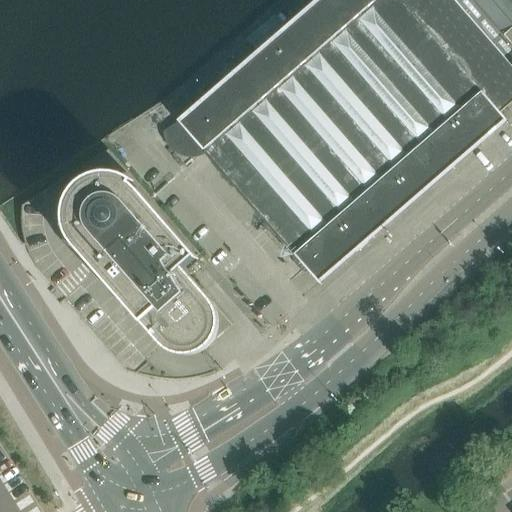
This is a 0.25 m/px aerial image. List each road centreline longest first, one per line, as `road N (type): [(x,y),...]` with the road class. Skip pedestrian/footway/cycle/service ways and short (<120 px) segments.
road 1 (primary): [(24,0),(511,390)]
road 2 (primary): [(511,322),(104,0)]
road 3 (tertiary): [(152,496),(300,408),(416,301),(496,207)]
road 4 (tertiary): [(496,207),(400,274),(297,377),(143,477)]
road 5 (tertiary): [(143,477),(121,443),(56,387)]
road 6 (tertiary): [(56,387),(106,499)]
